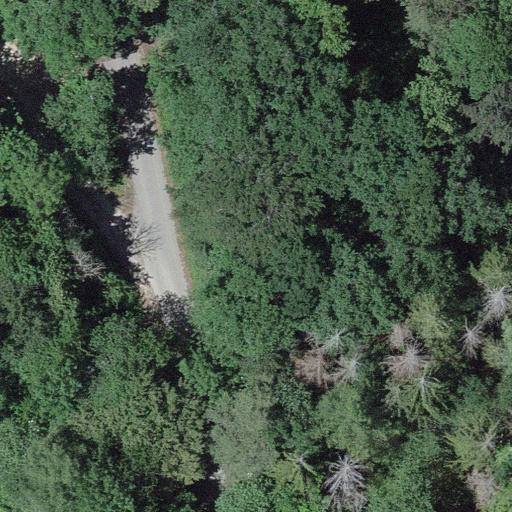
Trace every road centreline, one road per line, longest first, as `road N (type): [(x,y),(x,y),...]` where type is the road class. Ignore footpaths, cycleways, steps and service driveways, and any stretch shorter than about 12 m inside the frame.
road 1 (unclassified): [(107,0),(174,296)]
road 2 (track): [(0,77),(48,148),(174,296)]
road 3 (unclassified): [(178,511),(174,296)]
